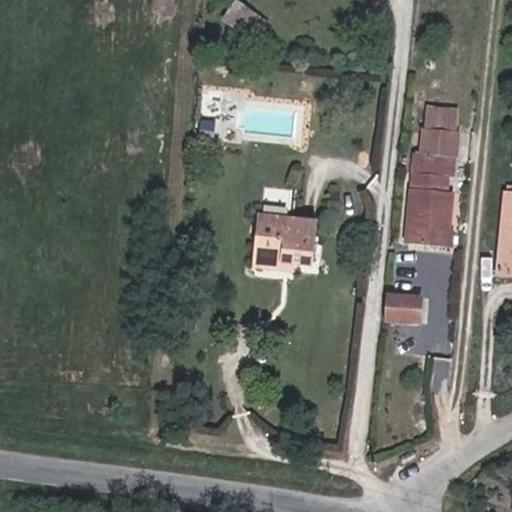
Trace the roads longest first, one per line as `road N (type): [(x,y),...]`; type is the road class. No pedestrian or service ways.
road 1 (tertiary): [(305,511),(0,455)]
road 2 (unclassified): [(407,511),(463,457),(511,426)]
